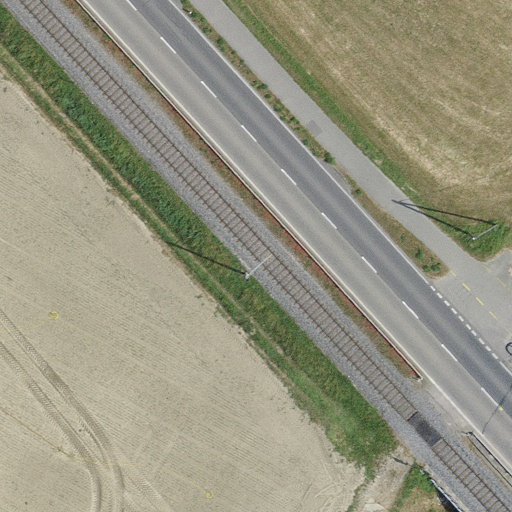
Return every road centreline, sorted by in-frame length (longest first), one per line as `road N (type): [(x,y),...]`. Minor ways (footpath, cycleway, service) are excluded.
road 1 (secondary): [(511,419),(127,0)]
road 2 (track): [(471,375),(408,445),(373,511)]
